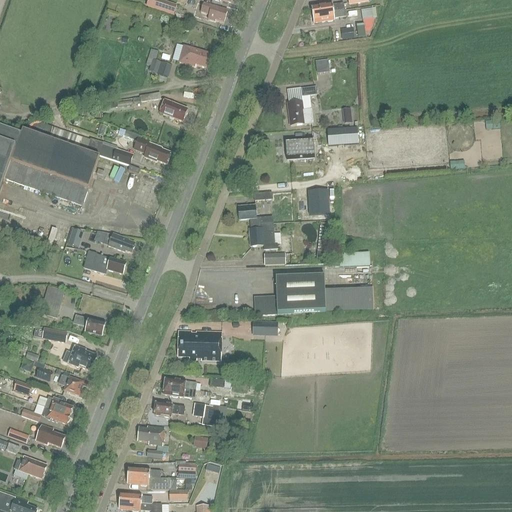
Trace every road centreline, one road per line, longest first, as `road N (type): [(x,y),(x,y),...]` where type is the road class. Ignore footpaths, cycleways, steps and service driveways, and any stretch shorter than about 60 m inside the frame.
road 1 (tertiary): [(61,511),(161,257)]
road 2 (unclassified): [(98,511),(196,267)]
road 3 (tertiary): [(161,257),(244,41)]
road 4 (unclassified): [(196,267),(279,55)]
